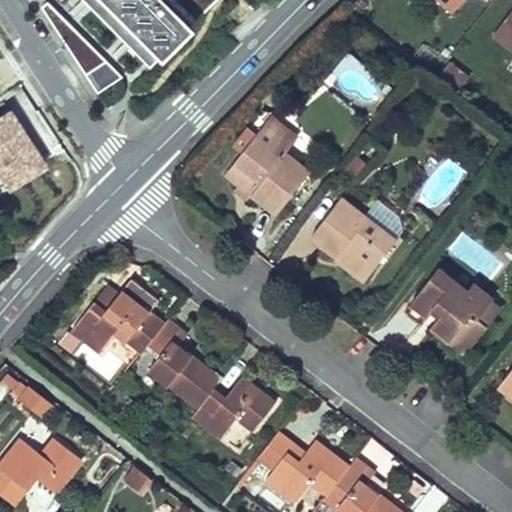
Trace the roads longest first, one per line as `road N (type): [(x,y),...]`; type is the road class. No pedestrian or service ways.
road 1 (residential): [(117,190),(134,216),(511,511)]
road 2 (tertiary): [(117,190),(305,0)]
road 3 (residential): [(0,9),(115,167),(117,190)]
road 4 (tertiary): [(0,315),(117,190)]
